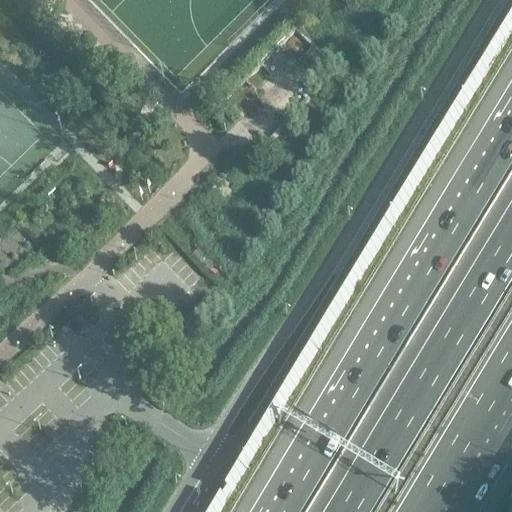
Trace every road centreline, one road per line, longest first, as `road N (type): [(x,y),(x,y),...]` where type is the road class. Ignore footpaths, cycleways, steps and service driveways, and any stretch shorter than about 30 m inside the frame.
road 1 (unclassified): [(494,0),(171,511)]
road 2 (unclassified): [(195,511),(511,2)]
road 3 (motorway): [(511,136),(285,511)]
road 4 (motorway): [(511,237),(347,511)]
road 5 (motorway): [(433,511),(511,382)]
